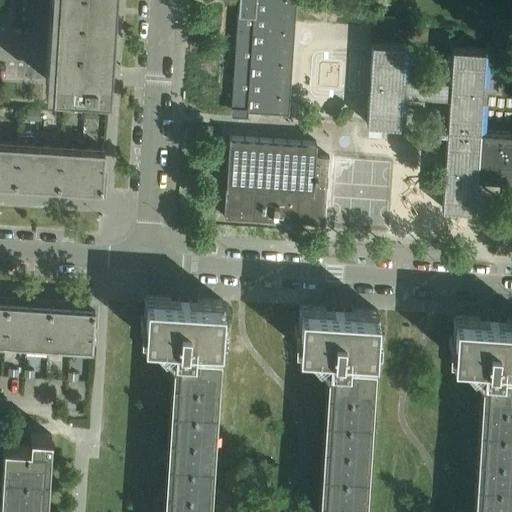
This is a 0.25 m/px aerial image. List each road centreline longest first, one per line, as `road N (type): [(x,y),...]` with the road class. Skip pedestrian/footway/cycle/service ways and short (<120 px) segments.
road 1 (residential): [(145,264),(511,286)]
road 2 (residential): [(145,264),(162,0)]
road 3 (residential): [(0,254),(145,264)]
